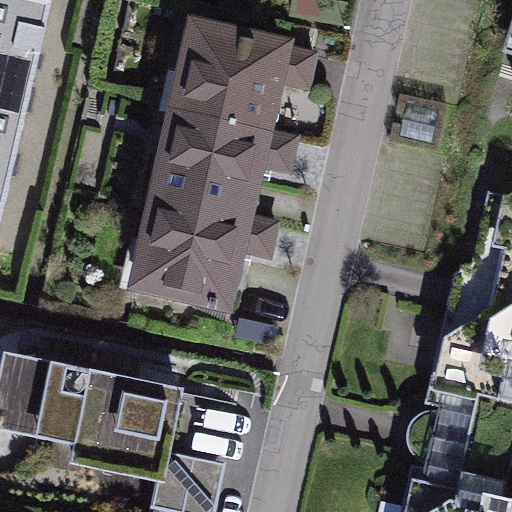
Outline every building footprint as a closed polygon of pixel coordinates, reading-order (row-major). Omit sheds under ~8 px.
[(60,3),(43,0),(0,0),(0,242),(7,244),(60,3)] [(187,35),(166,123),(273,148),(294,60),(187,35)] [(166,123),(146,211),(253,236),(273,148),(166,123)] [(511,199),(504,197),(484,264),(458,276),(427,400),(511,414),(511,199)] [(146,211),(126,300),(233,324),(253,236),(146,211)] [(186,407),(4,364),(0,381),(0,450),(166,490),(186,407)] [(482,502),(454,493),(449,511),(511,511),(511,507),(511,508),(482,502)]
